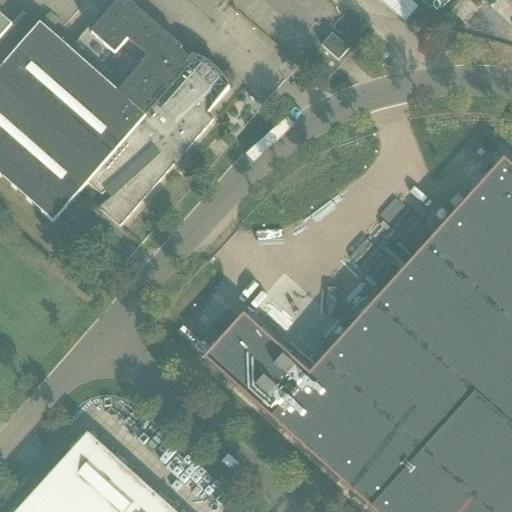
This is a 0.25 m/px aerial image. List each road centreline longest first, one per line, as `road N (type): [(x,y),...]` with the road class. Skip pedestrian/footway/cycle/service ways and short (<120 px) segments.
road 1 (unclassified): [(97,348),(280,147),(332,115),(402,102),(511,103)]
road 2 (unclassified): [(284,511),(97,348)]
road 3 (unclassified): [(0,459),(97,348)]
